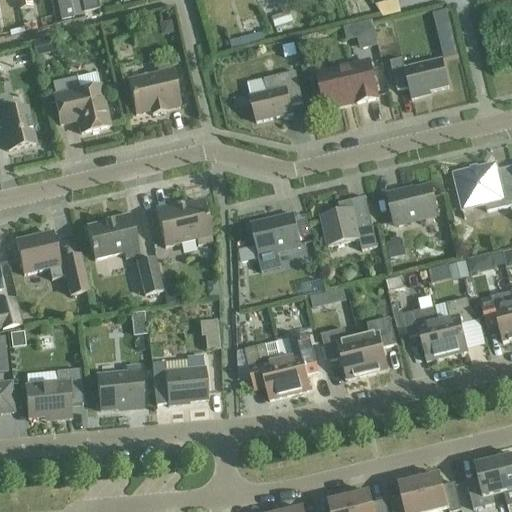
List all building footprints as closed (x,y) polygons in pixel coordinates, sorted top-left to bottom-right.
[(30,0),(17,0),(20,12),(32,9),(30,0)] [(85,18),(80,0),(55,0),(61,23),(85,18)] [(80,0),(84,15),(84,14),(98,11),(95,0),(80,0)] [(377,14),(397,12),(395,0),(385,0),(375,1),(377,14)] [(171,21),(158,24),(160,32),(166,36),(174,34),(171,21)] [(350,30),(345,31),(348,44),(359,41),(368,39),(370,51),(379,49),(373,24),(368,26),(350,30)] [(36,26),(23,28),(24,35),(37,32),(36,26)] [(263,34),(230,43),(232,51),(265,43),(263,34)] [(54,39),(30,44),(33,59),(57,53),(54,39)] [(456,47),(442,50),(444,62),(459,59),(459,58),(456,47)] [(390,64),(397,93),(409,90),(412,102),(425,99),(424,95),(429,94),(429,95),(450,90),(443,62),(405,71),(402,61),(390,64)] [(357,106),(379,101),(370,64),(317,76),(326,112),(357,104),(357,106)] [(127,84),(135,118),(151,114),(152,118),(166,115),(165,113),(180,109),(170,68),(157,72),(158,77),(127,84)] [(296,74),(264,81),(247,85),(250,99),(256,125),(293,116),(291,108),(304,105),(296,74)] [(99,89),(98,89),(95,76),(76,80),(79,93),(53,99),(60,127),(78,123),(81,136),(109,130),(99,89)] [(8,154),(35,147),(27,111),(10,115),(7,103),(0,104),(0,130),(3,130),(8,154)] [(454,176),(462,207),(485,202),(487,214),(511,207),(511,168),(511,169),(497,172),(496,166),(454,176)] [(401,193),(387,196),(395,228),(438,217),(431,188),(402,195),(401,193)] [(378,250),(366,199),(350,203),(352,211),(321,218),(328,249),(359,242),(362,253),(378,250)] [(155,211),(164,250),(196,243),(197,249),(213,245),(203,204),(171,211),(171,208),(155,211)] [(251,228),(250,228),(261,274),(280,269),(276,254),(301,248),(294,216),(280,219),(280,221),(251,228)] [(130,217),(113,221),(113,224),(105,226),(104,225),(87,230),(95,263),(124,256),(125,262),(140,258),(130,217)] [(52,236),(16,244),(24,278),(49,272),(51,283),(66,279),(70,298),(88,294),(80,259),(58,264),(52,236)] [(391,260),(406,257),(402,241),(388,245),(391,260)] [(253,249),(238,252),(241,265),(256,261),(253,249)] [(474,260),(468,261),(471,274),(477,272),(493,269),(490,256),(474,260)] [(163,294),(154,261),(137,265),(145,299),(163,294)] [(466,264),(449,268),(452,281),(469,277),(466,264)] [(297,287),(309,292),(315,280),(302,274),(297,287)] [(403,282),(387,286),(390,296),(405,292),(403,282)] [(164,293),(166,306),(185,303),(183,290),(164,293)] [(494,306),(482,308),(488,332),(499,329),(503,345),(511,343),(511,294),(511,293),(492,298),(494,306)] [(321,297),(311,299),(314,310),(324,308),(321,297)] [(438,322),(448,359),(469,354),(462,327),(473,324),(467,301),(446,306),(450,319),(438,322)] [(14,302),(0,305),(0,322),(3,334),(21,329),(14,302)] [(448,359),(438,322),(435,309),(403,317),(409,340),(420,338),(427,364),(448,359)] [(144,314),(131,315),(133,337),(147,336),(144,314)] [(370,338),(359,341),(368,379),(389,373),(383,351),(397,347),(390,320),(367,326),(370,338)] [(235,326),(236,341),(253,339),(252,325),(235,326)] [(368,379),(359,341),(348,343),(345,331),(321,337),(328,364),(341,361),(347,384),(368,379)] [(23,334),(10,335),(12,349),(24,348),(23,334)] [(292,357),(281,359),(281,361),(290,398),(311,393),(305,366),(316,363),(309,336),(289,341),(292,357)] [(219,338),(205,339),(206,353),(220,352),(219,338)] [(266,347),(245,352),(251,379),(263,376),(264,380),(269,403),(290,398),(281,361),(281,359),(277,345),(266,348),(266,347)] [(166,365),(152,366),(156,408),(167,407),(168,409),(182,408),(181,406),(208,403),(205,371),(204,359),(188,360),(189,372),(174,374),(167,374),(166,365)] [(324,369),(329,390),(339,388),(334,367),(324,369)] [(127,377),(96,379),(99,414),(118,412),(118,411),(127,410),(127,413),(144,411),(140,370),(126,371),(127,377)] [(57,386),(25,389),(28,422),(56,419),(56,423),(71,422),(70,408),(83,407),(80,372),(56,374),(57,386)] [(0,416),(14,415),(11,386),(0,386),(0,416)] [(511,459),(496,463),(504,495),(508,509),(511,507),(511,459)] [(504,495),(496,463),(475,468),(478,482),(467,484),(473,511),(495,507),(493,498),(504,495)] [(420,482),(426,511),(445,511),(449,511),(448,511),(461,511),(455,485),(443,488),(441,477),(420,482)] [(426,511),(420,482),(399,487),(401,498),(389,501),(391,511),(426,511)] [(349,500),(352,511),(387,511),(385,502),(373,505),(370,494),(349,500)] [(330,511),(352,511),(349,500),(328,505),(330,511)]
